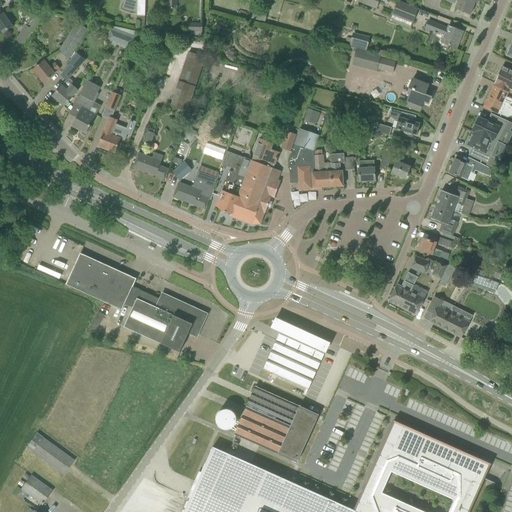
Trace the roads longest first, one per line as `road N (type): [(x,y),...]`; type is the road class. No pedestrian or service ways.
road 1 (residential): [(201,239),(197,223),(78,166),(0,75)]
road 2 (unclassified): [(109,511),(239,327),(248,296)]
road 3 (secondary): [(486,385),(421,344),(277,275)]
road 4 (secondary): [(273,287),(486,385)]
road 5 (unclassified): [(414,205),(501,0)]
road 6 (secondary): [(71,193),(231,268)]
road 7 (unclassified): [(268,254),(314,210),(414,205)]
road 8 (secondary): [(201,239),(75,183)]
road 9 (unclassified): [(173,267),(61,215)]
